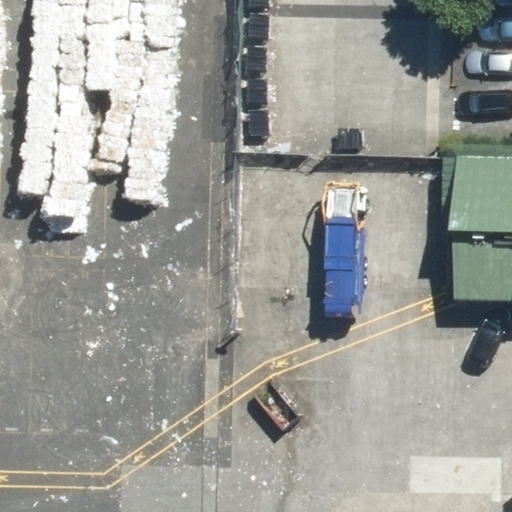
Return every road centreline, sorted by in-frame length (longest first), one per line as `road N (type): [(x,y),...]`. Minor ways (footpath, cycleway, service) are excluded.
road 1 (unknown): [(372,65),(374,382),(511,394)]
road 2 (unknown): [(372,65),(511,69)]
